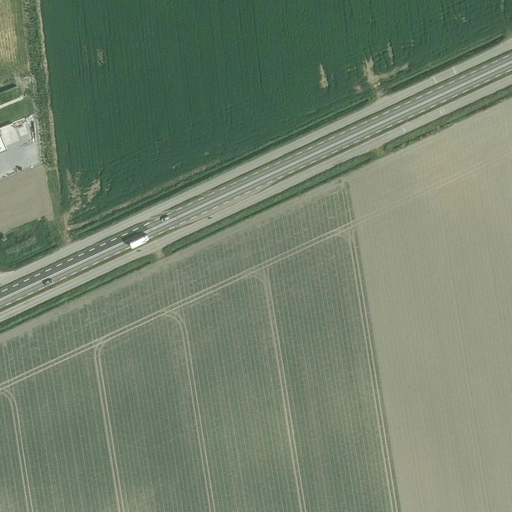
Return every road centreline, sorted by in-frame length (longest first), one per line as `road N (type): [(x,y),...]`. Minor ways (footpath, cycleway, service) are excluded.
road 1 (unclassified): [(0,318),(511,78)]
road 2 (unclassified): [(0,282),(511,43)]
road 3 (primary): [(0,300),(511,61)]
